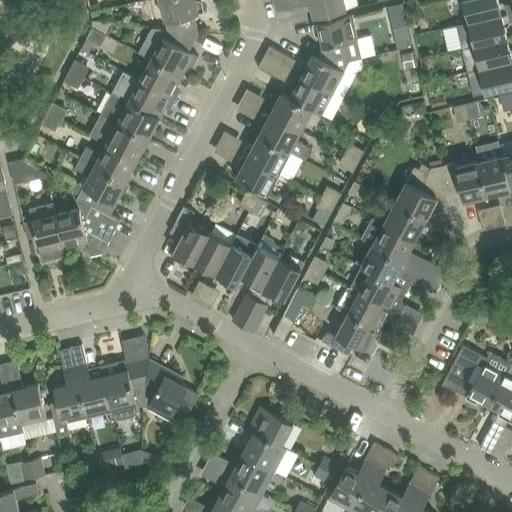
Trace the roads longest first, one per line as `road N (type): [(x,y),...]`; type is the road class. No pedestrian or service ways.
road 1 (residential): [(126,299),(255,44),(252,0)]
road 2 (residential): [(511,240),(473,248),(385,418)]
road 3 (residential): [(160,511),(253,347)]
road 4 (residential): [(385,418),(253,347)]
road 5 (residential): [(253,347),(161,297),(126,299)]
road 6 (residential): [(502,481),(385,418)]
road 7 (residential): [(126,299),(0,330)]
